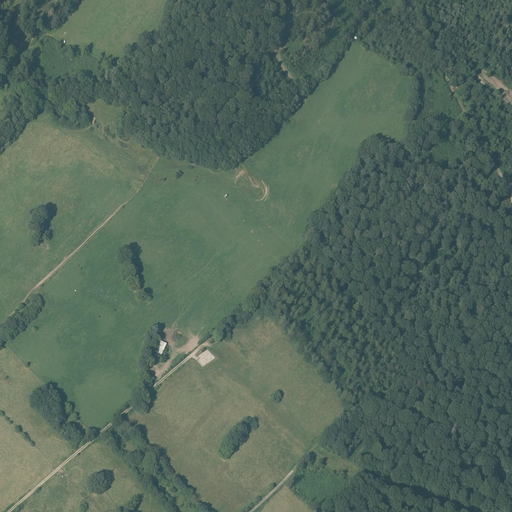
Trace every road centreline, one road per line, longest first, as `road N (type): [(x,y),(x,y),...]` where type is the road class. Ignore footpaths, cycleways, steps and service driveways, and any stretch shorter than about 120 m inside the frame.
road 1 (track): [(7,511),(230,320)]
road 2 (track): [(511,188),(423,42),(409,0)]
road 3 (track): [(250,511),(358,411)]
